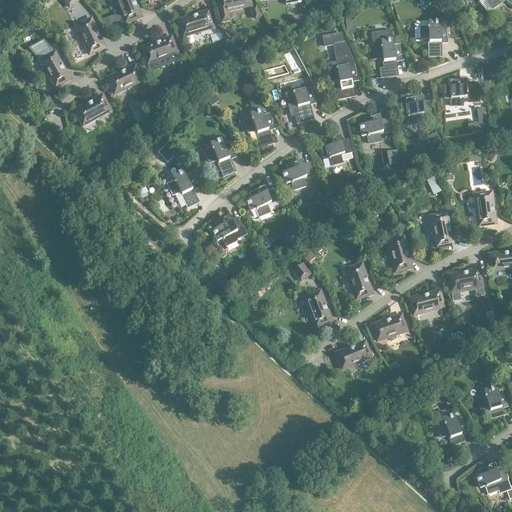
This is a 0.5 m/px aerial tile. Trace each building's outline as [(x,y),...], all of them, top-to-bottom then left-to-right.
[(62,0),(69,8),(79,1),(77,0),(62,0)] [(121,12),(126,24),(141,18),(133,0),(116,0),(119,6),(119,8),(119,10),(120,11),(121,12)] [(249,0),(216,0),(222,22),(229,21),(227,11),(233,10),(234,10),(236,10),(237,10),(239,8),(251,6),(249,0)] [(511,0),(486,0),(489,3),(490,2),(495,8),(493,9),(493,10),(506,1),(511,6),(511,0)] [(255,8),(250,11),(255,20),(260,17),(255,8)] [(209,12),(178,22),(181,31),(183,37),(189,35),(195,33),(197,34),(199,33),(200,33),(201,31),(213,28),(209,12)] [(84,44),(90,55),(104,48),(91,19),(76,26),(82,38),(82,40),(82,41),(83,43),(84,44)] [(122,20),(111,25),(116,36),(127,32),(122,20)] [(447,38),(447,27),(441,28),(440,20),(440,22),(428,23),(429,28),(421,28),(421,40),(429,40),(429,57),(427,57),(427,58),(441,57),(441,59),(441,39),(446,39),(447,38)] [(376,48),(374,48),(375,60),(383,59),(384,69),(380,70),(381,78),(397,77),(395,57),(400,57),(400,56),(401,56),(401,55),(399,45),(393,46),(392,31),(390,31),(390,33),(382,34),(382,35),(374,36),(376,48)] [(342,33),(321,37),(323,47),(334,45),(337,63),(328,65),(331,81),(339,80),(341,91),(337,91),(338,100),(354,97),(351,78),(355,77),(356,77),(356,76),(355,65),(353,66),(352,61),(353,60),(344,43),(342,33)] [(172,38),(142,50),(147,65),(160,60),(161,60),(163,60),(164,59),(165,58),(177,53),(172,38)] [(43,43),(31,49),(42,60),(40,61),(47,72),(47,74),(47,75),(48,76),(50,77),(56,88),(70,81),(54,53),(53,53),(43,43)] [(227,45),(218,52),(223,58),(232,51),(227,45)] [(107,80),(111,89),(114,94),(116,94),(117,94),(119,93),(119,92),(126,89),(128,89),(129,88),(130,87),(131,86),(143,80),(136,66),(107,80)] [(462,99),(468,99),(469,103),(479,103),(479,86),(462,87),(462,82),(462,81),(461,81),(450,81),(450,87),(443,87),(443,88),(445,87),(445,99),(451,99),(451,107),(462,107),(462,99)] [(294,93),(286,95),(292,119),(296,118),(297,124),(313,120),(308,101),(313,100),(313,99),(314,99),(314,98),(311,88),(305,90),(303,83),(303,85),(292,88),(294,93)] [(103,96),(75,112),(82,126),(94,120),(96,120),(97,119),(98,118),(99,117),(110,110),(103,96)] [(416,98),(406,99),(406,105),(399,106),(399,107),(401,106),(402,118),(408,117),(409,125),(420,124),(419,116),(430,115),(429,103),(418,104),(417,99),(417,98),(416,98)] [(273,146),(267,127),(272,126),(272,125),(273,124),(272,124),(269,114),(264,116),(258,100),(258,102),(251,105),(254,114),(251,115),(252,120),(245,122),(248,133),(256,131),(261,147),(259,148),(260,149),(272,144),(273,146)] [(374,117),(364,119),(365,125),(358,126),(358,127),(360,126),(362,137),(367,136),(369,144),(380,142),(379,134),(390,132),(388,120),(377,123),(376,118),(375,117),(374,117)] [(436,134),(425,140),(431,151),(442,144),(436,134)] [(235,174),(228,156),(233,154),(233,153),(233,152),(229,143),(224,145),(221,138),(220,139),(221,141),(211,145),(213,150),(205,153),(209,163),(217,160),(223,177),(222,177),(222,178),(234,173),(235,175),(235,174)] [(326,147),(319,149),(319,150),(321,149),(324,160),(329,159),(331,167),(342,164),(341,161),(352,158),(348,141),(337,144),(336,140),(336,139),(335,139),(334,139),(324,141),(326,147)] [(176,156),(167,145),(158,153),(167,164),(176,156)] [(490,150),(485,157),(490,161),(495,154),(490,150)] [(398,152),(380,155),(383,169),(400,166),(398,152)] [(296,163),(286,166),(288,172),(281,174),(281,175),(283,174),(286,185),(291,183),(294,191),(305,187),(303,180),(313,176),(310,165),(299,168),(297,164),(297,163),(296,163)] [(200,205),(191,187),(195,185),(196,184),(191,174),(186,177),(182,170),(183,172),(173,177),(175,182),(168,186),(173,196),(180,192),(188,208),(186,209),(198,203),(199,205),(200,205)] [(434,176),(426,180),(433,194),(441,190),(434,176)] [(259,190),(249,194),(252,199),(245,202),(247,202),(251,212),(256,210),(259,218),(270,213),(267,206),(277,202),(278,204),(273,191),(275,190),(263,195),(261,190),(260,190),(259,190)] [(491,193),(481,194),(475,195),(477,208),(476,210),(476,212),(477,213),(478,214),(479,227),(495,225),(491,193)] [(446,214),(436,216),(430,217),(433,230),(432,232),(432,234),(433,235),(434,236),(437,249),(453,246),(446,214)] [(224,219),(215,223),(217,229),(211,232),(211,233),(213,232),(218,242),(223,239),(226,247),(237,242),(233,234),(243,230),(244,232),(244,231),(238,219),(240,218),(227,224),(225,219),(224,219)] [(403,238),(387,242),(391,255),(390,257),(390,258),(391,260),(392,261),(396,273),(411,269),(403,238)] [(310,251),(303,256),(308,263),(315,258),(310,251)] [(511,252),(488,256),(491,272),(504,270),(505,271),(507,271),(508,270),(510,269),(511,268),(511,252)] [(215,265),(208,272),(225,288),(231,282),(215,265)] [(361,265),(346,270),(350,283),(350,284),(350,286),(351,287),(352,288),(357,300),(372,295),(361,265)] [(310,278),(302,268),(293,275),(300,285),(310,278)] [(479,271),(448,277),(451,292),(464,290),(466,291),(467,291),(469,290),(470,289),(482,286),(479,271)] [(320,292),(305,298),(310,310),(309,312),(309,313),(310,315),(312,316),(316,328),(323,325),(324,329),(332,326),(330,322),(331,322),(320,292)] [(409,300),(411,310),(413,316),(426,312),(427,313),(429,313),(430,312),(432,311),(444,307),(440,292),(409,300)] [(371,327),(375,336),(377,342),(387,338),(388,341),(390,342),(391,342),(394,341),(396,340),(396,338),(395,336),(407,331),(402,316),(371,327)] [(459,326),(452,331),(456,337),(462,332),(459,326)] [(336,355),(342,370),(354,365),(356,365),(357,365),(359,364),(360,362),(371,358),(365,343),(336,355)] [(484,353),(479,355),(482,364),(488,361),(484,353)] [(385,365),(379,368),(383,373),(388,370),(385,365)] [(506,402),(503,392),(497,394),(495,386),(494,387),(495,389),(484,392),(486,397),(478,399),(481,410),(489,408),(492,418),(490,419),(503,416),(503,418),(504,418),(500,405),(505,403),(506,402)] [(460,432),(464,430),(465,430),(465,429),(465,428),(462,419),(456,421),(454,414),(453,414),(454,416),(443,420),(445,425),(437,427),(441,438),(448,436),(452,446),(450,446),(450,447),(463,443),(464,445),(464,444),(460,432)] [(509,488),(506,480),(507,480),(503,468),(492,472),(491,468),(490,467),(489,467),(479,470),(482,476),(475,479),(477,478),(481,489),(486,487),(488,495),(499,491),(500,494),(506,492),(509,501),(510,500),(509,499),(511,497),(511,487),(509,488)]
